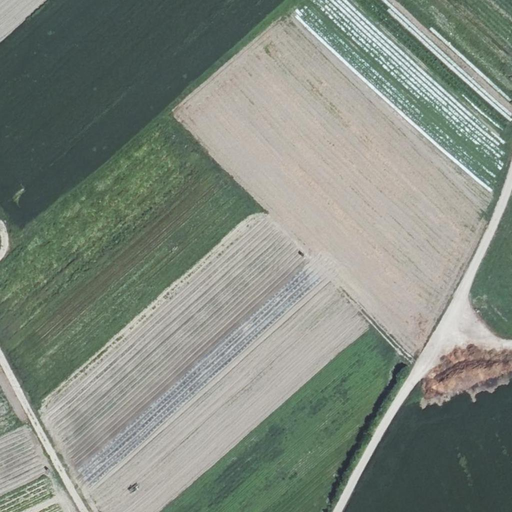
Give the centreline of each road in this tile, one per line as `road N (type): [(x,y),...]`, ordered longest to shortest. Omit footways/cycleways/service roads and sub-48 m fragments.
road 1 (track): [(339,511),(440,329)]
road 2 (track): [(83,511),(0,359)]
road 3 (track): [(440,329),(511,180)]
